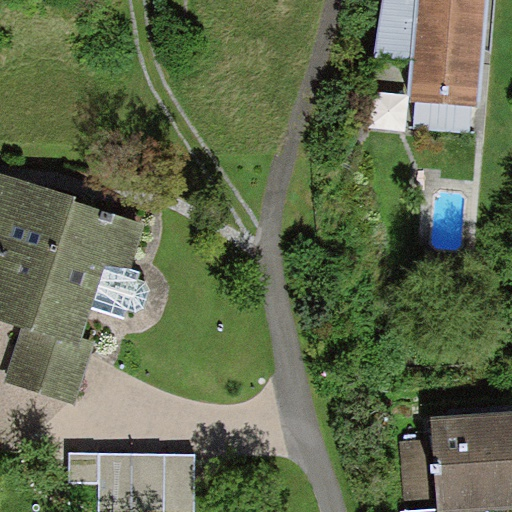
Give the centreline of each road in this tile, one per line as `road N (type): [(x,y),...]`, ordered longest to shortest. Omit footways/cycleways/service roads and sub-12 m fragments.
road 1 (track): [(139,0),(169,102),(270,249)]
road 2 (residential): [(334,511),(270,249)]
